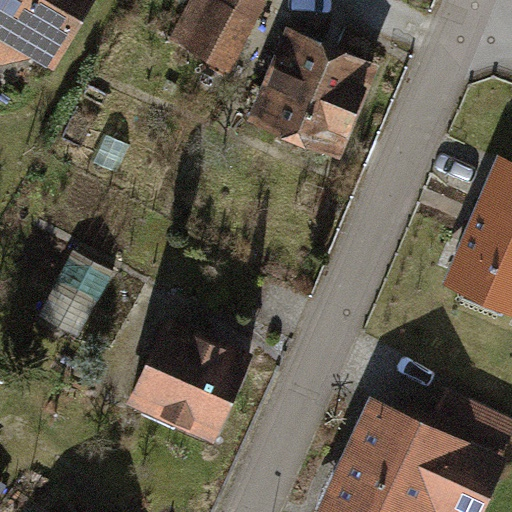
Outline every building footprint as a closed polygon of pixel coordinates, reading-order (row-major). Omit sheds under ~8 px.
[(0,0),(0,47),(2,52),(41,52),(56,60),(90,0),(0,0)] [(270,7),(255,0),(216,0),(189,54),(235,78),(270,7)] [(375,66),(292,31),(254,121),(337,156),(375,66)] [(511,162),(499,157),(452,274),(511,298),(511,162)] [(249,361),(158,331),(134,404),(224,434),(249,361)] [(435,427),(372,401),(324,511),(480,511),(511,437),(511,413),(451,388),(435,427)]
